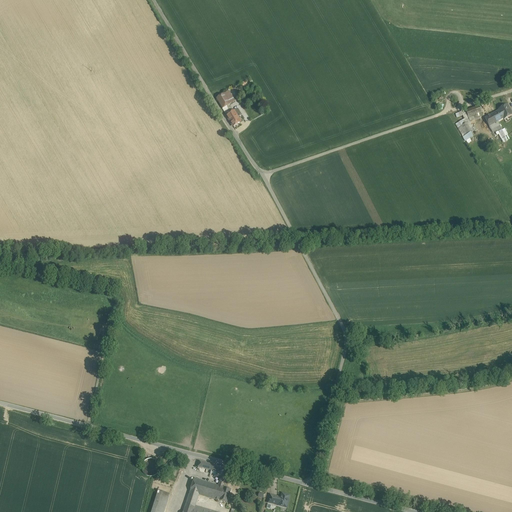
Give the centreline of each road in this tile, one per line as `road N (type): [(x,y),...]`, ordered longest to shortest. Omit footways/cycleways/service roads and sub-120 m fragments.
road 1 (track): [(153,0),(263,175),(349,335),(311,484)]
road 2 (unclassified): [(415,511),(0,404)]
road 3 (track): [(263,175),(511,91)]
